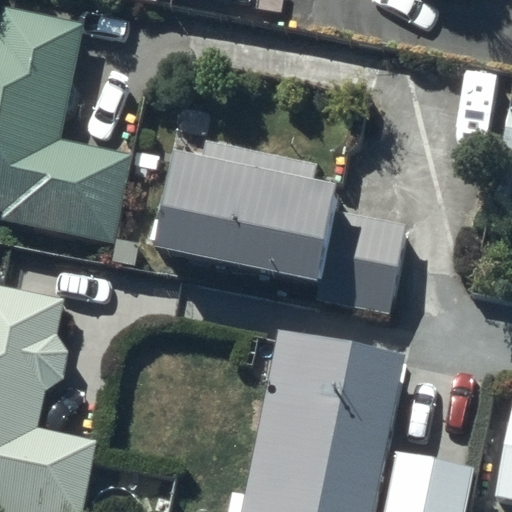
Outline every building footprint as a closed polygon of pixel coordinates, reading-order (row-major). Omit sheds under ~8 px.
[(0,212),(2,213),(1,219),(111,241),(129,150),(61,137),(84,22),(0,5),(0,212)] [(197,179),(173,174),(153,271),(318,305),(319,299),(387,313),(404,225),(338,212),(338,208),(328,206),(330,196),(311,193),(317,167),(204,144),(197,179)] [(0,511),(75,511),(90,444),(30,432),(38,393),(40,392),(42,391),(44,391),(45,390),(47,388),(48,387),(50,386),(51,385),(52,383),(54,382),(55,380),(56,378),(57,377),(58,375),(58,373),(59,371),(60,370),(60,368),(60,366),(61,364),(61,362),(61,360),(61,358),(60,356),(60,354),(60,352),(59,351),(58,349),(58,347),(57,345),(56,344),(55,342),(54,340),(53,339),(51,337),(57,302),(31,298),(32,289),(0,283),(0,511)] [(379,511),(410,366),(282,340),(250,497),(237,494),(233,511),(379,511)] [(511,405),(495,496),(511,498),(511,405)] [(467,511),(477,466),(398,450),(385,511),(467,511)]
